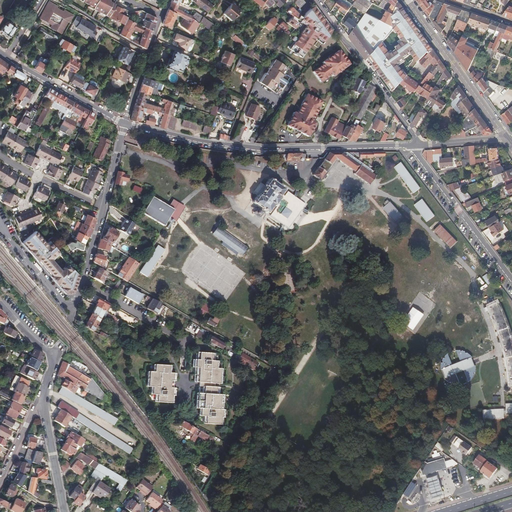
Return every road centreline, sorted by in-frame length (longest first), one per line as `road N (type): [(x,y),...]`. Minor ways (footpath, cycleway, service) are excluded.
road 1 (tertiary): [(123,123),(247,147),(413,144)]
road 2 (residential): [(418,144),(315,0)]
road 3 (tertiary): [(506,138),(406,0)]
road 4 (residential): [(413,144),(511,278)]
road 5 (tertiary): [(0,52),(123,123)]
road 6 (residential): [(166,0),(123,123)]
